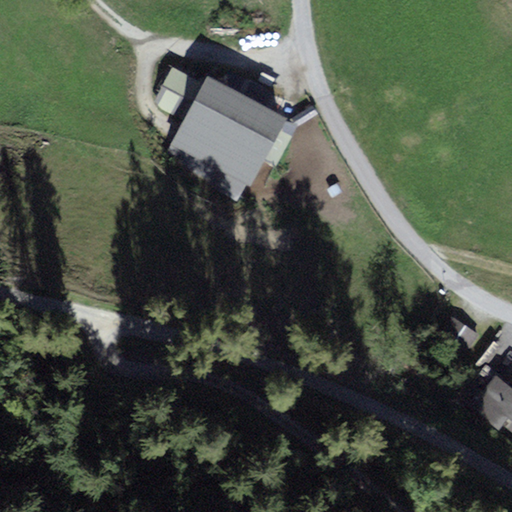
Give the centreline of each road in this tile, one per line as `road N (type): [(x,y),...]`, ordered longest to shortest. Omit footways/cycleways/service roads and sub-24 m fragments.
road 1 (tertiary): [(299,0),(317,89),(393,218),(449,278),(511,315)]
road 2 (track): [(401,511),(333,448),(231,383),(122,358),(91,339),(82,314)]
road 3 (tertiary): [(511,481),(397,420),(224,350)]
road 4 (track): [(306,56),(162,49),(88,0)]
